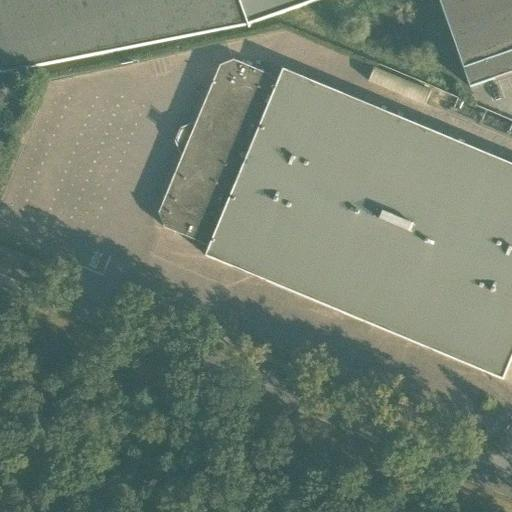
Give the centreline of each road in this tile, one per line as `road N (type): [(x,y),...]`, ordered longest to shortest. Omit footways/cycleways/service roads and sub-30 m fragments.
road 1 (secondary): [(511,487),(182,351)]
road 2 (secondary): [(182,351),(0,275)]
road 3 (unclassified): [(169,511),(182,351)]
